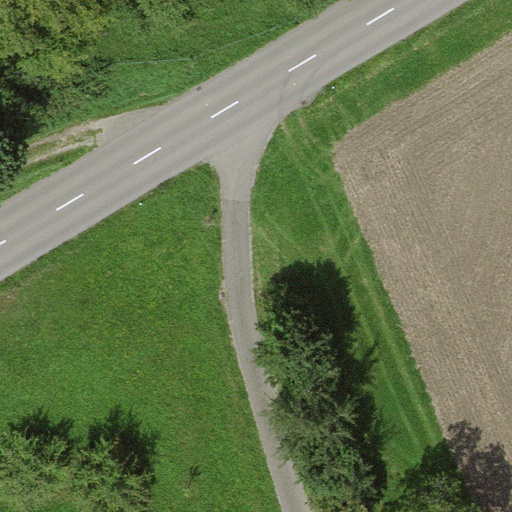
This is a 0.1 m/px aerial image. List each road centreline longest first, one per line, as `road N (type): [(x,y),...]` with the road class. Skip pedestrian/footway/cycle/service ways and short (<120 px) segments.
road 1 (track): [(0,167),(95,131),(230,110),(243,144),(238,237),(246,310),(300,511)]
road 2 (tertiary): [(419,0),(0,252)]
